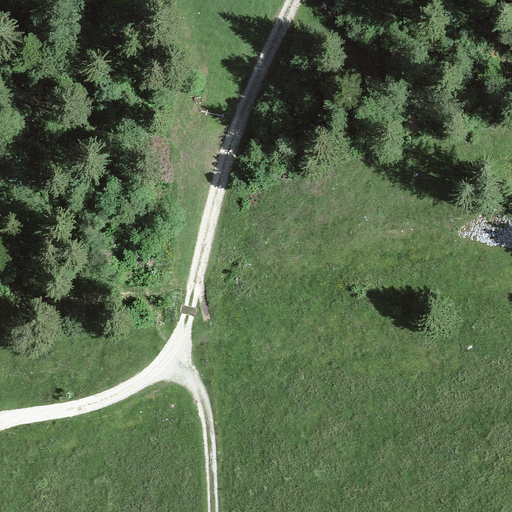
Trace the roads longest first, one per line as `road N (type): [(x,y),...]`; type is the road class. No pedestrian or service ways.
road 1 (track): [(0,424),(111,397),(140,383),(167,355),(190,309),(239,120),(293,0)]
road 2 (track): [(167,355),(201,395),(213,511)]
